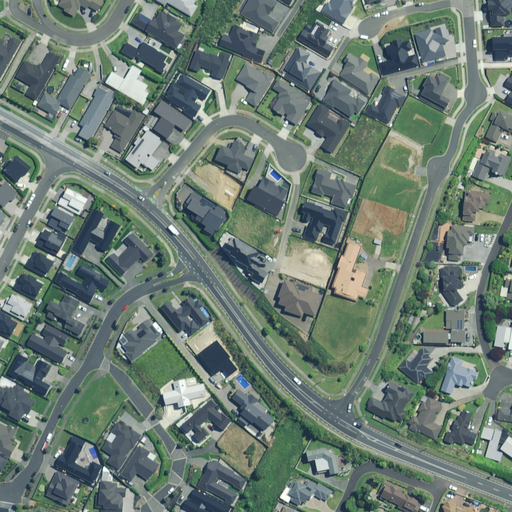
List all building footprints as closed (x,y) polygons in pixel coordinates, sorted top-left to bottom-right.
[(104,1),(101,0),(61,0),(58,5),(65,9),(65,11),(74,17),(81,5),(88,10),(89,7),(97,12),(104,1)] [(155,0),(166,6),(167,3),(191,17),(197,7),(193,5),(196,0),(155,0)] [(278,2),(273,0),(249,0),(247,4),(244,2),(240,10),(242,12),(241,14),(273,33),(279,22),(268,15),(270,11),(272,12),(278,2)] [(328,2),(322,11),(344,24),(355,5),(353,4),(354,0),(332,0),(331,4),(328,2)] [(511,0),(489,0),(490,1),(489,1),(489,10),(491,10),(491,21),(492,21),(492,26),(504,26),(504,14),(511,14),(511,11),(511,0)] [(178,20),(162,11),(155,23),(139,13),(133,23),(177,50),(185,36),(178,32),(182,25),(177,22),(178,20)] [(305,30),(299,39),(329,57),(335,48),(326,43),(329,38),(326,37),(329,31),(323,28),(325,26),(318,22),(311,33),(305,30)] [(224,35),(220,45),(244,54),(243,56),(261,63),(265,52),(255,48),(258,41),(256,41),(258,34),(234,25),(230,37),(224,35)] [(432,30),(416,34),(423,62),(446,56),(443,43),(450,41),(446,27),(436,29),(437,33),(433,34),(432,30)] [(511,37),(494,38),(494,51),(496,50),(496,60),(508,60),(508,56),(511,56),(511,37)] [(0,80),(21,43),(13,38),(7,49),(2,46),(5,42),(0,39),(0,80)] [(394,45),(387,47),(390,61),(380,63),(383,75),(419,66),(416,55),(409,57),(407,51),(412,50),(410,41),(402,43),(401,39),(393,42),(394,45)] [(167,57),(144,43),(139,51),(128,44),(122,52),(134,60),(136,57),(162,73),(167,65),(164,63),(167,57)] [(311,55),(299,47),(285,69),(289,71),(286,76),(309,91),(320,73),(307,65),(306,61),(311,55)] [(210,54),(198,50),(190,69),(199,72),(201,66),(213,71),(211,75),(222,80),(229,61),(228,61),(230,55),(222,52),(220,57),(210,54)] [(61,58),(50,51),(43,65),(40,64),(38,68),(26,61),(17,77),(32,86),(27,95),(37,100),(61,58)] [(340,75),(369,94),(380,78),(371,72),(369,75),(363,71),(368,63),(360,57),(358,60),(350,54),(344,62),(348,64),(340,75)] [(265,76),(247,65),(237,81),(253,90),(246,101),(256,108),(274,78),(266,73),(265,76)] [(142,71),(133,66),(125,80),(113,72),(106,83),(143,104),(149,94),(145,91),(148,86),(137,79),(142,71)] [(90,74),(80,68),(75,77),(72,75),(57,100),(45,93),(38,107),(56,117),(62,105),(70,110),(90,74)] [(444,90),(450,78),(440,73),(436,80),(430,76),(424,87),(426,88),(421,98),(445,111),(451,101),(442,96),(445,91),(444,90)] [(211,91),(183,74),(176,86),(173,85),(167,94),(169,96),(167,99),(185,109),(184,111),(195,118),(201,107),(194,103),(198,97),(205,101),(211,91)] [(299,91),(279,79),(273,89),(280,93),(278,97),(281,98),(273,110),(283,116),(285,114),(288,116),(286,119),(296,125),(311,101),(298,93),(299,91)] [(352,91),(335,80),(330,88),(331,89),(323,101),(333,108),(334,106),(351,117),(355,111),(358,114),(366,103),(358,97),(356,100),(349,95),(352,91)] [(378,118),(389,124),(398,106),(400,108),(406,97),(394,91),(395,90),(387,86),(383,93),(385,94),(378,108),(371,104),(367,113),(377,118),(378,118)] [(107,93),(98,88),(94,96),(95,97),(79,125),(84,127),(79,136),(89,141),(116,94),(109,90),(107,93)] [(191,121),(162,101),(154,112),(162,118),(154,130),(168,139),(173,132),(172,131),(176,125),(184,131),(191,121)] [(330,109),(321,104),(308,126),(317,132),(317,133),(327,140),(322,148),(333,154),(351,126),(342,120),(338,125),(325,117),(330,109)] [(144,116),(134,111),(132,114),(118,106),(105,127),(116,133),(114,137),(117,138),(111,148),(122,154),(144,116)] [(145,107),(142,112),(147,115),(150,110),(145,107)] [(490,119),(494,120),(486,137),(498,143),(504,130),(511,133),(511,112),(508,111),(507,113),(500,110),(498,113),(494,111),(490,119)] [(137,169),(140,165),(146,169),(147,168),(152,172),(159,162),(151,156),(162,141),(146,130),(125,160),(137,169)] [(222,146),(215,161),(228,167),(228,168),(239,173),(242,168),(249,171),(254,160),(244,155),(246,151),(242,149),(243,145),(235,141),(231,150),(222,146)] [(484,181),(489,170),(490,168),(494,170),(493,172),(504,177),(511,159),(501,154),(499,158),(494,156),(496,152),(488,149),(483,162),(479,161),(473,176),(484,181)] [(32,167),(17,156),(4,172),(19,183),(32,167)] [(332,173),(318,169),(315,179),(317,179),(312,192),(323,196),(324,194),(334,197),(332,204),(346,208),(350,197),(353,198),(356,186),(337,180),(336,181),(330,179),(332,173)] [(254,188),(247,200),(277,216),(284,203),(282,202),(288,191),(279,186),(275,184),(264,178),(258,190),(254,188)] [(21,192),(9,180),(0,189),(0,198),(7,206),(14,199),(21,192)] [(81,197),(67,189),(63,196),(62,196),(58,204),(79,215),(86,201),(80,197),(81,197)] [(203,198),(193,192),(184,208),(193,213),(190,218),(206,228),(204,230),(213,235),(226,215),(223,213),(224,211),(217,207),(215,211),(200,202),(203,198)] [(490,194),(471,192),(470,200),(465,200),(463,221),(475,222),(476,212),(479,213),(480,208),(485,209),(486,203),(489,203),(490,194)] [(322,208),(305,202),(302,213),(305,214),(303,220),(312,223),(311,226),(308,225),(304,237),(317,241),(319,233),(321,234),(324,225),(330,227),(328,234),(326,234),(324,241),(335,245),(342,222),(344,223),(347,213),(334,209),(333,213),(322,209),(322,208)] [(9,215),(0,205),(0,223),(1,222),(3,224),(7,220),(5,219),(9,215)] [(74,219),(55,209),(51,217),(52,217),(48,225),(60,231),(61,229),(67,232),(74,219)] [(94,210),(72,251),(82,256),(90,240),(98,244),(96,247),(106,252),(120,226),(110,221),(104,233),(96,229),(104,215),(94,210)] [(475,228),(443,225),(441,241),(447,242),(447,247),(450,247),(449,260),(461,261),(461,254),(463,255),(464,246),(468,246),(468,241),(474,242),(475,228)] [(58,237),(45,230),(36,246),(45,250),(56,256),(67,236),(61,232),(58,237)] [(114,254),(106,261),(122,277),(129,270),(129,269),(140,257),(145,262),(152,255),(132,234),(125,241),(130,247),(118,259),(114,254)] [(260,253),(235,239),(233,242),(231,241),(226,251),(231,253),(230,256),(237,259),(236,261),(249,268),(247,271),(254,275),(252,279),(262,285),(268,274),(257,268),(261,261),(256,259),(260,253)] [(329,249),(301,240),(298,249),(304,251),(302,257),(304,258),(302,264),(293,262),(289,273),(309,280),(310,278),(323,282),(328,267),(317,263),(319,256),(326,258),(329,249)] [(361,247),(350,243),(345,257),(343,256),(339,267),(341,267),(334,287),(338,288),(336,293),(357,301),(359,296),(365,298),(368,289),(362,287),(367,273),(358,270),(356,274),(352,272),(361,247)] [(46,258),(34,252),(31,259),(30,258),(25,267),(44,277),(46,274),(47,275),(53,263),(46,259),(46,258)] [(102,277),(82,266),(77,274),(87,279),(83,287),(66,278),(66,276),(60,273),(55,282),(78,295),(78,296),(90,303),(95,293),(94,293),(97,288),(104,292),(109,282),(101,279),(102,277)] [(459,266),(440,268),(442,292),(451,304),(456,305),(464,300),(457,291),(458,288),(463,288),(462,270),(459,266)] [(20,277),(15,288),(15,289),(37,300),(44,285),(37,281),(37,280),(24,273),(22,278),(20,277)] [(511,280),(506,279),(504,288),(502,287),(500,296),(507,297),(507,299),(511,299),(511,280)] [(312,290),(285,282),(279,299),(281,299),(279,306),(286,308),(285,312),(302,318),(303,314),(315,318),(322,297),(311,294),(312,290)] [(33,305),(12,293),(3,309),(24,321),(33,305)] [(80,303),(66,295),(59,307),(50,303),(46,311),(50,312),(47,317),(53,321),(56,317),(67,323),(64,328),(80,336),(85,326),(71,319),(80,303)] [(169,303),(161,309),(180,332),(185,329),(191,336),(199,330),(188,316),(190,314),(202,328),(210,322),(200,309),(204,306),(199,300),(195,303),(190,298),(183,304),(185,307),(177,313),(169,303)] [(448,332),(424,331),(424,342),(448,343),(448,339),(451,340),(451,343),(465,343),(467,311),(445,310),(445,329),(451,330),(451,334),(448,334),(448,332)] [(5,315),(0,311),(0,332),(4,335),(5,333),(11,337),(17,326),(10,321),(10,320),(4,316),(5,315)] [(131,329),(123,336),(127,342),(122,346),(127,351),(125,353),(132,361),(142,353),(142,352),(156,341),(154,339),(159,336),(146,320),(138,326),(140,328),(137,331),(136,329),(133,332),(131,329)] [(68,337),(47,325),(42,334),(46,337),(44,341),(32,335),(26,345),(61,364),(67,353),(57,348),(59,344),(63,346),(68,337)] [(511,328),(498,326),(495,346),(504,348),(504,342),(510,343),(509,349),(511,349),(511,328)] [(230,357),(216,340),(198,354),(214,374),(221,369),(228,377),(237,370),(228,358),(230,357)] [(435,357),(424,348),(411,364),(406,360),(399,369),(419,385),(422,380),(425,382),(433,373),(426,367),(435,357)] [(27,359),(18,354),(8,374),(35,389),(34,390),(45,396),(50,387),(41,382),(48,370),(45,369),(47,365),(39,361),(35,368),(25,363),(27,359)] [(475,380),(478,372),(475,371),(477,366),(464,361),(451,357),(447,370),(448,370),(441,391),(452,394),(455,384),(462,387),(463,385),(471,387),(473,379),(475,380)] [(175,390),(163,393),(165,405),(176,402),(177,407),(189,405),(188,400),(207,395),(204,384),(185,388),(184,380),(173,383),(175,390)] [(399,387),(391,383),(386,392),(388,393),(383,403),(373,398),(367,409),(385,418),(386,416),(397,422),(398,420),(402,422),(406,414),(403,412),(409,400),(411,401),(415,393),(407,388),(404,393),(398,389),(399,387)] [(24,389),(16,385),(11,393),(0,387),(0,405),(2,407),(1,408),(10,413),(9,416),(19,422),(24,413),(28,415),(31,410),(30,409),(34,402),(28,398),(30,395),(23,391),(24,389)] [(248,397),(238,390),(231,399),(243,408),(239,414),(241,416),(238,419),(246,425),(249,422),(251,424),(252,422),(264,431),(273,420),(264,412),(266,409),(257,402),(258,401),(250,394),(248,397)] [(443,404),(424,394),(420,401),(424,402),(419,411),(421,412),(418,418),(413,416),(409,424),(412,425),(410,429),(417,433),(418,431),(436,440),(442,428),(434,423),(443,404)] [(211,400),(181,426),(187,433),(193,428),(196,433),(193,436),(199,443),(207,435),(199,426),(208,418),(215,423),(215,424),(223,431),(231,421),(221,413),(221,414),(213,408),(216,405),(211,400)] [(511,410),(500,409),(498,420),(511,421),(511,410)] [(472,415),(463,412),(460,422),(456,421),(452,433),(447,432),(445,441),(453,444),(453,442),(464,445),(465,442),(474,445),(477,435),(467,431),(472,415)] [(8,426),(0,421),(0,450),(11,457),(16,446),(13,444),(17,437),(14,435),(17,429),(9,424),(8,426)] [(134,447),(142,434),(130,427),(131,426),(125,422),(123,425),(119,422),(113,431),(118,435),(113,442),(109,440),(103,448),(113,455),(109,462),(120,469),(129,456),(127,455),(133,446),(134,447)] [(511,438),(509,437),(510,435),(484,427),(481,438),(491,440),(486,457),(500,462),(503,454),(496,452),(499,444),(504,445),(501,449),(511,457),(511,438)] [(62,453),(57,464),(94,483),(103,465),(93,461),(89,469),(76,462),(86,442),(74,436),(65,455),(62,453)] [(151,451),(141,445),(122,474),(133,480),(138,472),(149,479),(153,473),(155,474),(161,464),(148,456),(151,451)] [(336,456),(325,449),(307,452),(309,461),(314,461),(316,474),(327,472),(330,472),(331,475),(339,473),(336,456)] [(0,469),(2,471),(8,460),(0,455),(0,469)] [(215,461),(212,460),(206,470),(208,471),(200,485),(209,490),(210,488),(228,498),(227,499),(234,503),(239,494),(216,481),(219,475),(236,484),(235,485),(242,489),(247,479),(234,473),(235,471),(216,460),(215,461)] [(69,505),(81,481),(59,471),(47,494),(69,505)] [(318,485),(308,479),(306,483),(296,478),(291,486),(295,488),(292,494),(295,496),(292,500),(301,505),(304,500),(307,502),(309,497),(313,499),(316,494),(328,501),(333,490),(319,483),(318,485)] [(98,494),(97,507),(103,507),(102,511),(123,511),(125,497),(126,497),(126,487),(118,487),(118,482),(112,482),(112,481),(103,480),(101,494),(98,494)] [(417,511),(422,502),(406,494),(407,492),(385,482),(378,497),(385,500),(384,502),(405,511),(417,511)] [(229,511),(231,508),(196,488),(191,497),(198,501),(197,504),(188,499),(184,506),(194,511),(211,511),(212,511),(206,508),(207,506),(218,511),(229,511)] [(445,511),(477,511),(475,506),(463,510),(455,506),(454,501),(442,505),(445,511)]
